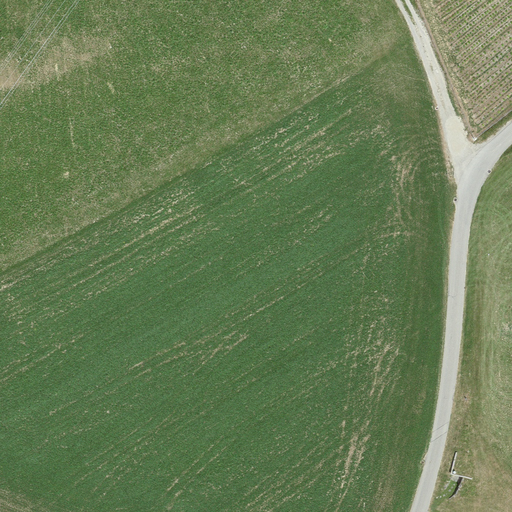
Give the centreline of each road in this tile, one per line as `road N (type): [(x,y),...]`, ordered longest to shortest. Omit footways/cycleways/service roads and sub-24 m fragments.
road 1 (unclassified): [(511,133),(486,159),(467,198),(444,405),(418,511)]
road 2 (track): [(404,0),(474,177)]
